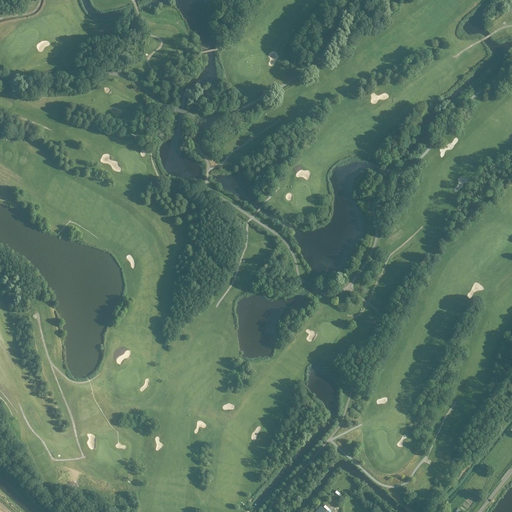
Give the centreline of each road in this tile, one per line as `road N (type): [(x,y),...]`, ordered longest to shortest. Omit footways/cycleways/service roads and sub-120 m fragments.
road 1 (track): [(20,408),(51,458),(83,457),(50,362)]
road 2 (track): [(178,22),(199,64),(169,83),(149,66),(161,40),(146,32),(134,0)]
road 3 (track): [(329,439),(377,483),(400,485),(455,402)]
road 4 (track): [(348,316),(360,314),(387,258),(422,227)]
